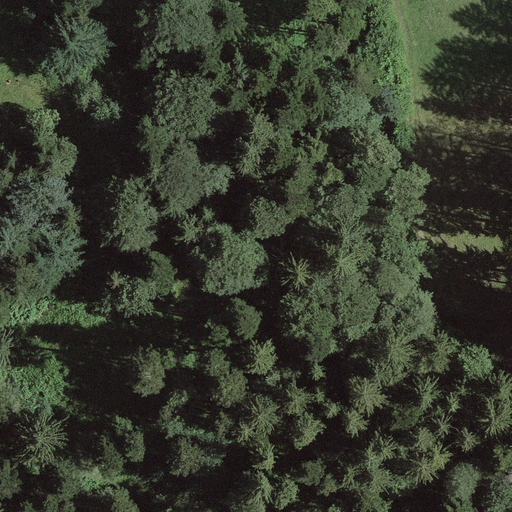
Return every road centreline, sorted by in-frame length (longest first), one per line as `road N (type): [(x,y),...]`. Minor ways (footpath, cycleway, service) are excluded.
road 1 (track): [(240,511),(159,240),(92,145),(33,101),(0,90)]
road 2 (track): [(384,0),(405,83),(436,309),(466,349),(511,371)]
road 3 (track): [(0,467),(108,478),(190,511)]
